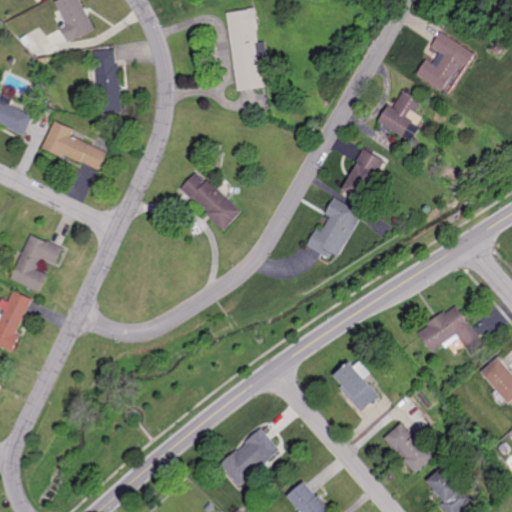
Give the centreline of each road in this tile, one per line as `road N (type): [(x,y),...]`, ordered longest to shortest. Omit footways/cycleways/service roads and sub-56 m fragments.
road 1 (residential): [(138,0),(164,57),(164,125),(19,441),(14,458),(27,511),(288,390),(272,374)]
road 2 (residential): [(511,215),(272,374),(100,511)]
road 3 (residential): [(77,317),(116,331),(155,328),(248,269),(403,10)]
road 4 (residential): [(0,174),(118,231)]
